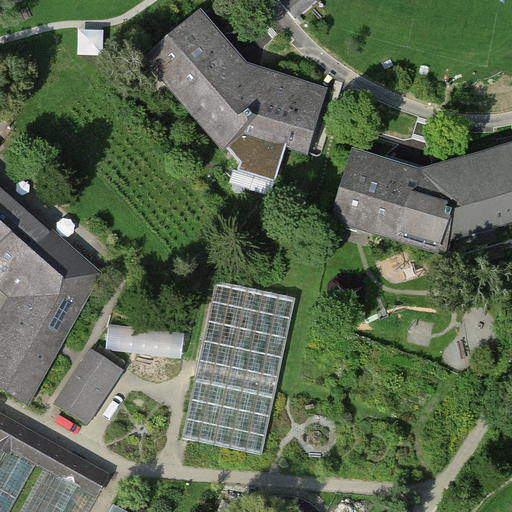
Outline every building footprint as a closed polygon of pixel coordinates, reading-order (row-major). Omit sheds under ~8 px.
[(251,68),(208,18),(154,64),(233,154),(249,140),(313,160),(334,93),(251,68)] [(511,221),(511,143),(422,169),(352,150),(335,212),(441,241),(511,221)] [(0,287),(13,299),(0,322),(0,388),(34,407),(108,278),(0,180),(0,150),(0,149),(0,287)] [(295,306),(215,290),(185,440),(264,456),(295,306)] [(108,348),(185,360),(190,328),(114,316),(108,348)] [(126,375),(95,354),(60,407),(92,428),(126,375)] [(111,478),(0,417),(0,445),(100,500),(111,478)] [(91,511),(95,505),(11,459),(0,479),(0,511),(91,511)]
